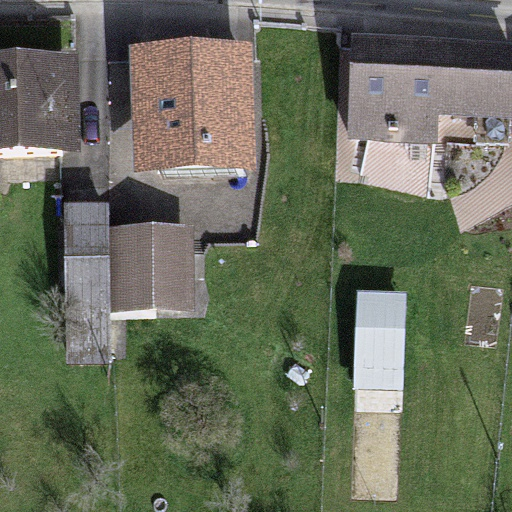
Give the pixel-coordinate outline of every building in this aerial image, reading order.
[(511,142),(511,73),(359,65),(354,152),(433,156),(434,138),(511,142)] [(244,69),(135,73),(139,181),(248,177),(244,69)] [(69,79),(0,80),(0,165),(72,163),(69,79)] [(109,227),(68,227),(68,369),(108,369),(109,227)] [(183,244),(117,246),(120,320),(185,318),(183,244)] [(395,317),(360,318),(360,382),(396,382),(395,317)]
